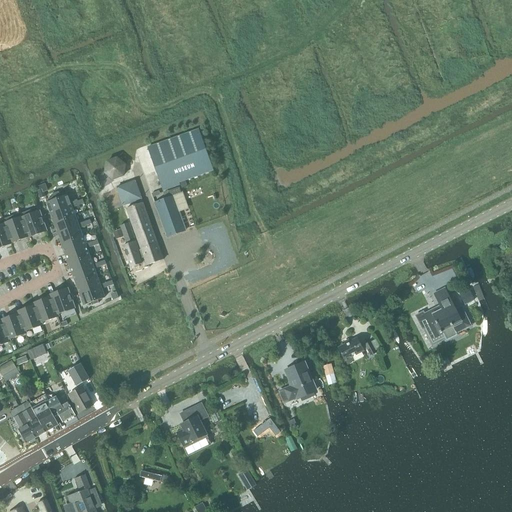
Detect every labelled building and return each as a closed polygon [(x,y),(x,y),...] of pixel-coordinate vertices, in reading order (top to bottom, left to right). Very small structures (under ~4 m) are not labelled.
[(149,148),(158,174),(163,189),(164,188),(165,190),(180,185),(179,183),(213,171),(212,169),(201,138),(198,130),(149,148)] [(106,162),(104,173),(114,181),(125,176),(126,164),(117,157),(106,162)] [(123,207),(142,200),(135,181),(116,188),(123,207)] [(170,196),(182,193),(180,187),(169,191),(170,196)] [(37,191),(40,198),(45,197),(42,189),(37,191)] [(48,202),(46,203),(50,213),(72,205),(71,202),(67,192),(59,195),(59,192),(51,195),(52,198),(47,200),(48,202)] [(160,201),(155,203),(160,216),(167,238),(185,230),(173,196),(160,201)] [(141,248),(144,258),(147,266),(164,259),(143,203),(127,209),(141,248)] [(72,205),(50,213),(54,224),(76,215),(72,205)] [(38,208),(21,214),(30,238),(48,231),(40,210),(39,211),(38,208)] [(21,213),(4,220),(13,244),(30,238),(21,214),(21,213)] [(76,215),(54,224),(57,234),(80,226),(76,215)] [(0,221),(0,248),(13,244),(4,220),(0,221)] [(140,259),(144,258),(141,248),(139,249),(136,241),(136,242),(129,223),(122,226),(120,226),(124,236),(127,245),(123,246),(131,267),(142,263),(140,259)] [(80,226),(57,234),(61,244),(83,236),(80,226)] [(116,237),(123,235),(120,229),(113,232),(116,237)] [(83,236),(61,244),(65,254),(87,246),(83,236)] [(87,246),(65,254),(68,265),(91,256),(87,246)] [(91,256),(68,265),(72,275),(95,267),(91,256)] [(95,267),(72,275),(76,285),(98,277),(95,267)] [(98,277),(76,285),(80,295),(102,287),(98,277)] [(102,287),(80,295),(83,306),(91,303),(92,306),(99,303),(98,300),(106,297),(102,287)] [(69,288),(50,294),(51,297),(57,315),(76,309),(69,288)] [(472,327),(463,310),(457,313),(445,289),(434,295),(440,306),(423,314),(424,318),(419,321),(432,347),(445,341),(446,343),(459,336),(458,333),(472,327)] [(466,305),(474,301),(469,290),(460,294),(466,305)] [(51,297),(34,303),(35,305),(42,324),(58,319),(57,315),(51,297)] [(35,305),(18,311),(19,314),(26,333),(42,327),(42,324),(35,305)] [(19,314),(2,319),(3,322),(9,341),(27,335),(26,333),(19,314)] [(3,322),(0,322),(0,346),(10,343),(9,341),(3,322)] [(364,353),(357,339),(350,342),(349,340),(345,342),(346,344),(339,348),(348,366),(351,364),(353,362),(353,360),(353,358),(364,353)] [(370,356),(376,353),(370,342),(364,345),(370,356)] [(46,354),(47,354),(45,349),(37,353),(39,357),(40,358),(45,356),(46,354)] [(0,372),(2,376),(16,368),(12,361),(0,367),(0,372)] [(294,386),(285,390),(289,400),(298,396),(299,398),(302,397),(311,393),(315,391),(311,383),(303,363),(287,370),(294,386)] [(331,364),(323,367),(329,386),(337,384),(331,364)] [(77,386),(89,380),(81,365),(69,371),(77,386)] [(79,414),(93,406),(83,387),(69,395),(79,414)] [(57,397),(47,403),(57,421),(57,420),(61,418),(63,422),(75,416),(68,403),(69,402),(66,393),(57,397)] [(30,404),(45,433),(59,425),(52,412),(46,403),(47,403),(46,402),(48,401),(46,394),(43,396),(30,404)] [(27,443),(45,433),(30,404),(29,404),(28,402),(10,412),(14,420),(14,419),(20,429),(19,430),(27,443)] [(184,429),(176,433),(183,448),(193,443),(204,437),(208,435),(199,418),(200,418),(202,417),(196,407),(184,413),(188,422),(182,425),(184,429)] [(272,433),(276,431),(270,418),(254,425),(257,432),(269,426),(272,433)] [(141,471),(140,477),(160,482),(162,476),(141,471)] [(70,504),(63,507),(65,511),(96,511),(94,506),(93,506),(87,490),(90,489),(84,475),(75,479),(80,492),(67,496),(70,504)] [(49,511),(50,511),(46,500),(44,501),(37,504),(40,511),(49,511)]
